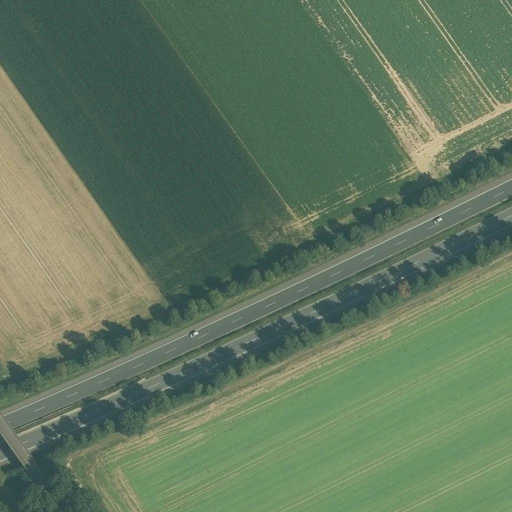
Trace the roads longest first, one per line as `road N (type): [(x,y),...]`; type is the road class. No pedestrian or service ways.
road 1 (track): [(511,156),(46,376),(15,380),(0,366)]
road 2 (motorway): [(0,459),(334,310),(511,220)]
road 3 (motorway): [(511,195),(108,389),(0,432)]
road 4 (track): [(101,511),(78,475),(87,458),(511,262)]
